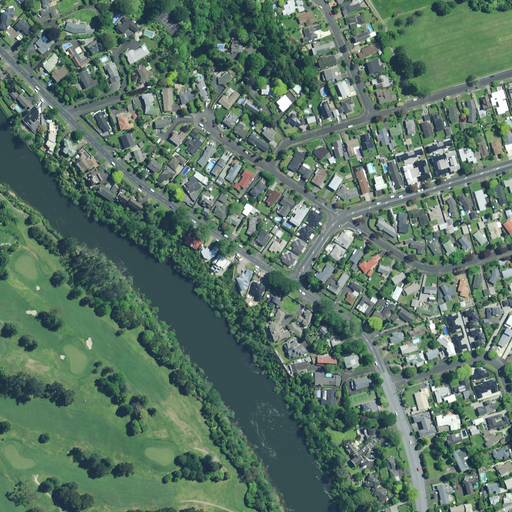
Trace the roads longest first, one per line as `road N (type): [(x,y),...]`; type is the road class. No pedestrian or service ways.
road 1 (secondary): [(292,284),(136,182),(0,47)]
road 2 (residential): [(511,249),(434,269),(341,217)]
road 3 (residential): [(511,164),(341,217)]
road 4 (residential): [(387,384),(487,358),(501,366),(511,399)]
road 5 (residential): [(372,116),(511,73)]
road 6 (secondary): [(387,384),(359,330),(292,284)]
road 7 (secondary): [(422,511),(411,447),(387,384)]
road 8 (residential): [(320,0),(372,116)]
road 9 (residential): [(269,169),(286,143),(372,116)]
